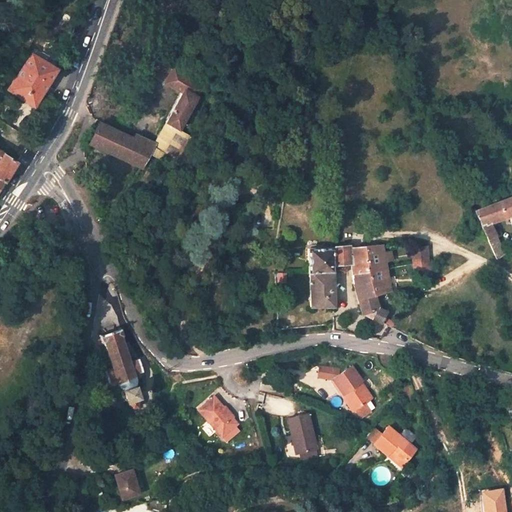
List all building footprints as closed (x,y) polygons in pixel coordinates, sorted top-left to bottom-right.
[(179,13),(186,0),(185,0),(157,0),(157,2),(179,13)] [(42,92),(57,66),(32,50),(9,88),(34,104),(42,92)] [(161,62),(153,74),(182,90),(166,121),(179,128),(187,114),(194,100),(202,104),(208,93),(201,89),(204,83),(172,66),(171,67),(161,62)] [(194,118),(202,104),(194,100),(187,114),(194,118)] [(142,167),(155,143),(135,133),(133,137),(99,121),(89,142),(142,167)] [(0,175),(5,179),(18,160),(5,150),(0,157),(0,175)] [(148,182),(155,171),(149,168),(142,179),(148,182)] [(511,195),(475,210),(480,221),(477,222),(478,225),(481,224),(488,239),(496,236),(489,220),(510,212),(511,222),(511,195)] [(505,253),(496,236),(488,239),(497,258),(505,253)] [(380,322),(386,311),(377,307),(374,295),(389,290),(381,244),(332,248),(332,247),(307,247),(307,273),(309,273),(333,272),(332,262),(350,260),(352,282),(362,313),(380,322)] [(410,260),(428,259),(427,245),(410,246),(410,260)] [(310,306),(333,305),(333,272),(309,273),(310,306)] [(120,327),(99,334),(102,342),(103,342),(111,367),(103,369),(108,383),(109,384),(111,385),(113,385),(115,384),(116,383),(118,385),(119,386),(122,388),(127,402),(128,402),(132,408),(138,406),(139,399),(140,399),(135,384),(136,381),(137,377),(139,377),(140,376),(142,375),(143,373),(143,371),(139,358),(130,361),(122,336),(123,335),(120,327)] [(321,375),(336,378),(345,393),(347,393),(357,410),(361,418),(376,409),(372,401),(374,400),(364,383),(365,382),(355,366),(342,375),(343,370),(323,365),(321,375)] [(252,371),(243,373),(245,383),(254,381),(252,371)] [(345,393),(343,394),(354,412),(357,410),(347,393),(345,393)] [(217,394),(201,408),(225,436),(241,423),(236,417),(227,406),(217,394)] [(236,417),(238,415),(229,404),(227,406),(236,417)] [(310,413),(289,418),(294,434),(296,434),(301,453),(318,449),(310,413)] [(383,436),(375,445),(388,457),(391,454),(405,465),(417,451),(411,446),(401,438),(389,428),(383,436)] [(368,439),(375,445),(383,436),(376,430),(368,439)] [(406,432),(401,438),(411,446),(416,440),(416,437),(409,431),(406,432)] [(301,453),(298,454),(299,460),(320,455),(318,449),(301,453)] [(403,468),(405,465),(391,454),(388,457),(403,468)] [(123,501),(140,496),(132,472),(116,477),(123,501)] [(506,511),(505,487),(480,488),(481,511),(506,511)]
